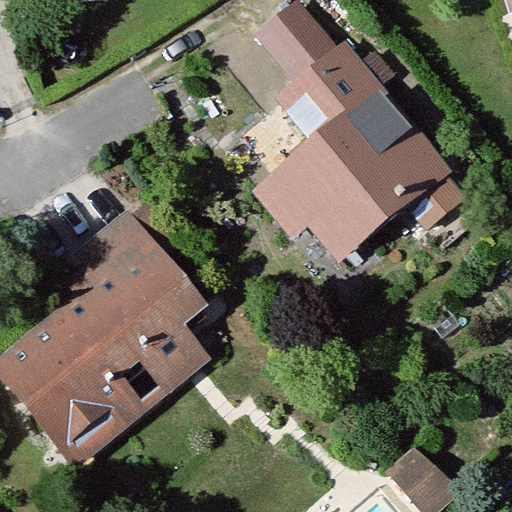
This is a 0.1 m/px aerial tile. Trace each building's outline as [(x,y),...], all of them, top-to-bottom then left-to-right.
[(304,13),(263,47),(301,93),(342,59),(304,13)] [(311,138),(315,134),(326,147),(265,199),(294,235),(310,222),(333,252),(361,230),(366,238),(443,177),(344,58),(342,59),(301,93),(290,102),(293,106),(288,110),(311,138)] [(151,213),(131,228),(160,264),(180,249),(151,213)] [(1,372),(64,452),(126,402),(120,395),(153,368),(158,374),(190,350),(178,333),(202,314),(177,284),(160,264),(131,228),(129,225),(87,257),(108,285),(1,372)] [(196,269),(177,284),(202,314),(220,298),(196,269)] [(203,363),(190,350),(158,374),(170,389),(203,363)] [(138,417),(126,402),(64,452),(75,468),(138,417)] [(392,472),(417,503),(447,480),(417,453),(392,472)] [(447,480),(417,503),(423,511),(438,511),(462,494),(447,480)]
